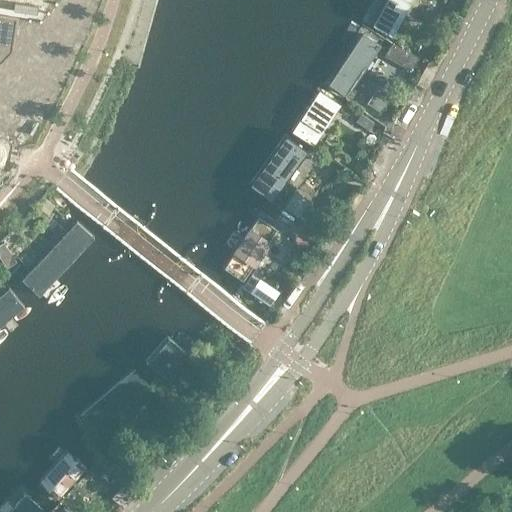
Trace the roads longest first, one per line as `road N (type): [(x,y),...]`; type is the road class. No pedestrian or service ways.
road 1 (tertiary): [(149,511),(267,403),(326,327),(388,227),(436,107)]
road 2 (tertiary): [(436,107),(322,298),(146,511)]
road 3 (tertiary): [(436,107),(492,0)]
